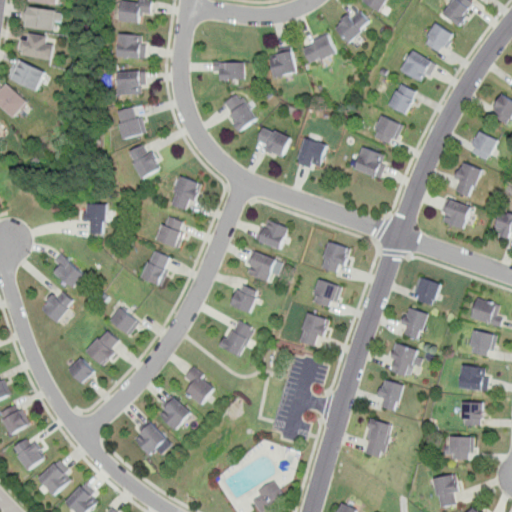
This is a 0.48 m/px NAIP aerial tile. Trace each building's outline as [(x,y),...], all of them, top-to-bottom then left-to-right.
[(150,0),(156,1),(155,14),(146,13),(144,25),(123,22),(126,2),(143,4),(143,0),(150,0)] [(394,0),(387,12),(368,0),(394,0)] [(472,20),(466,27),(449,14),(456,5),(455,4),(457,0),(471,0),(477,4),(474,8),(476,10),(470,19),(472,20)] [(64,13),(63,23),(57,22),(55,34),(27,30),(30,8),(64,13)] [(366,13),(376,24),(368,31),(370,33),(357,44),(344,30),(348,27),(347,26),(349,23),(348,22),(355,15),(359,19),(366,13)] [(460,35),(451,49),(447,46),(443,52),(431,45),(444,25),(460,35)] [(342,56),(329,61),(328,59),(316,64),(310,50),(321,46),(318,40),(332,33),(342,56)] [(150,46),(149,59),(123,58),(124,35),(144,36),(144,46),(150,46)] [(52,39),(51,47),(57,48),(56,61),(25,57),(25,51),(26,41),(34,42),(35,37),(52,39)] [(302,74),(281,80),(275,58),(283,55),(282,50),(295,47),(302,74)] [(441,65),(434,77),(430,75),(426,82),(409,72),(420,52),(441,65)] [(50,76),(41,93),(10,76),(20,59),(50,76)] [(249,64),(249,81),(227,81),(227,75),(223,75),(223,72),(217,72),(218,64),(249,64)] [(144,100),(123,101),(122,79),(148,78),(149,91),(144,91),(144,100)] [(30,105),(17,119),(0,102),(0,96),(9,86),(30,105)] [(421,105),(414,120),(398,112),(409,91),(423,99),(420,105),(421,105)] [(241,101),(245,106),(248,104),(254,113),(253,114),(262,125),(246,137),(241,130),(244,128),(230,109),(241,101)] [(511,103),(511,127),(511,129),(498,121),(510,102),(511,103)] [(138,113),(141,125),(144,124),(149,139),(129,146),(124,131),(127,130),(123,118),(138,113)] [(409,131),(402,145),(397,143),(394,150),(381,143),(391,123),(409,131)] [(269,134),(281,140),(282,137),(298,145),(289,165),(272,157),(275,152),(263,147),(269,134)] [(487,139),(505,148),(498,161),(494,159),(490,165),(477,159),(481,152),(476,150),(479,143),(484,145),(487,139)] [(335,153),(327,174),(318,170),(316,175),(304,170),(312,145),(335,153)] [(147,152),(153,162),(159,159),(163,166),(161,167),(163,171),(162,171),(164,175),(148,185),(140,171),(142,170),(136,159),(147,152)] [(391,171),(386,184),(363,175),(371,155),(390,162),(387,169),(391,171)] [(472,170),(489,177),(482,193),(480,192),(475,203),(462,197),(466,187),(462,185),(465,177),(467,178),(469,174),(470,175),(472,170)] [(205,189),(200,203),(194,201),(190,212),(177,207),(182,194),(180,194),(186,178),(205,185),(203,189),(205,189)] [(112,205),(111,223),(109,223),(108,236),(94,234),(94,222),(90,222),(90,213),(92,214),(93,204),(112,205)] [(476,215),(469,234),(447,226),(450,219),(445,217),(450,205),(476,215)] [(506,219),(511,221),(511,243),(508,242),(509,239),(500,236),(506,219)] [(188,236),(182,250),(162,243),(171,220),(186,226),(183,234),(188,236)] [(294,231),(286,251),(261,241),(266,229),(270,231),(274,223),(294,231)] [(356,258),(353,267),(346,265),(343,274),(331,270),(334,259),(332,259),(338,242),(356,248),(355,253),(356,253),(355,258),(356,258)] [(283,263),(276,283),(254,275),(257,267),(252,265),(256,253),(283,263)] [(171,274),(164,289),(148,281),(160,254),(174,260),(169,272),(171,274)] [(87,277),(76,290),(59,276),(62,272),(60,270),(62,267),(58,264),(63,258),(87,277)] [(347,288),(342,303),(338,302),(336,308),(322,302),(325,296),(323,295),(329,281),(347,288)] [(444,289),(436,310),(421,304),(424,298),(419,296),(424,281),(444,289)] [(250,286),(264,292),(262,297),(264,298),(258,313),(239,305),(245,290),(248,291),(250,286)] [(67,295),(77,304),(72,309),(73,310),(60,325),(45,312),(58,297),(62,300),(67,295)] [(508,323),(505,331),(477,321),(483,302),(502,308),(500,317),(501,318),(501,320),(508,323)] [(434,317),(429,332),(427,332),(424,341),(411,336),(414,327),(409,326),(412,317),(414,318),(417,310),(434,317)] [(143,326),(133,339),(115,325),(125,312),(143,326)] [(335,330),(332,339),(325,337),(321,348),(309,344),(313,332),(311,331),(317,314),(335,320),(334,324),(335,325),(334,329),(335,330)] [(259,335),(251,349),(250,348),(244,357),(227,348),(232,338),(236,340),(245,324),(258,331),(256,333),(259,335)] [(501,337),(497,355),(492,354),(491,359),(477,356),(482,333),(501,337)] [(113,334),(122,343),(116,351),(119,355),(106,369),(91,355),(104,341),(105,342),(113,334)] [(427,362),(424,371),(419,369),(417,373),(415,372),(413,378),(398,373),(402,362),(395,360),(400,346),(424,355),(422,360),(427,362)] [(99,374),(86,385),(74,372),(87,360),(99,374)] [(493,382),(492,394),(468,391),(470,368),(489,370),(488,381),(493,382)] [(219,390),(207,406),(191,394),(195,390),(193,388),(195,385),(189,380),(197,370),(207,377),(205,380),(219,390)] [(0,378),(3,383),(6,382),(13,397),(0,403),(0,378)] [(412,388),(407,404),(405,403),(401,413),(388,409),(391,399),(386,398),(389,390),(391,391),(394,382),(412,388)] [(193,416),(180,432),(164,418),(168,412),(165,409),(173,399),(193,416)] [(490,404),(490,421),(485,421),(485,429),(470,428),(470,404),(490,404)] [(17,408),(21,414),(24,412),(33,426),(17,436),(5,416),(17,408)] [(398,427),(390,454),(387,454),(385,460),(372,455),(377,442),(372,441),(378,421),(398,427)] [(170,451),(164,456),(160,452),(154,457),(139,442),(145,436),(142,433),(151,424),(169,443),(166,447),(170,451)] [(479,438),(479,456),(474,456),(474,463),(458,463),(459,457),(450,457),(450,450),(458,450),(458,438),(479,438)] [(29,442),(35,449),(41,444),(46,450),(43,452),(49,460),(34,471),(24,458),(26,456),(20,449),(29,442)] [(74,484),(59,497),(45,480),(63,464),(71,474),(68,477),(74,484)] [(461,476),(462,482),(464,482),(465,485),(466,485),(468,493),(460,495),(462,506),(451,508),(449,497),(446,497),(443,480),(461,476)] [(290,502),(274,511),(262,511),(258,504),(266,499),(263,494),(279,484),(290,502)] [(101,505),(94,511),(79,511),(71,504),(88,487),(98,496),(95,499),(101,505)]
